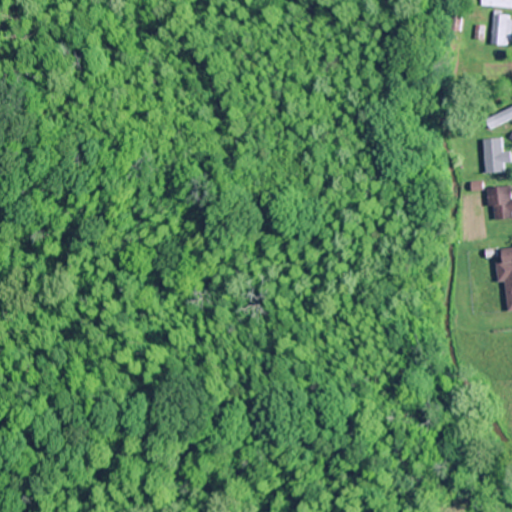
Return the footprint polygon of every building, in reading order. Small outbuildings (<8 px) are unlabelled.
[(511,0),(484,0),(484,8),(511,8),(511,0)] [(494,45),(511,45),(511,15),(494,16),(494,45)] [(511,120),(511,108),(488,121),(492,130),(511,120)] [(511,164),(511,152),(505,153),(504,139),(486,141),(488,174),(506,173),(506,164),(511,164)] [(511,219),(511,188),(493,188),(493,220),(511,219)] [(499,264),(501,284),(507,284),(510,313),(511,312),(511,249),(506,250),(507,263),(499,264)]
